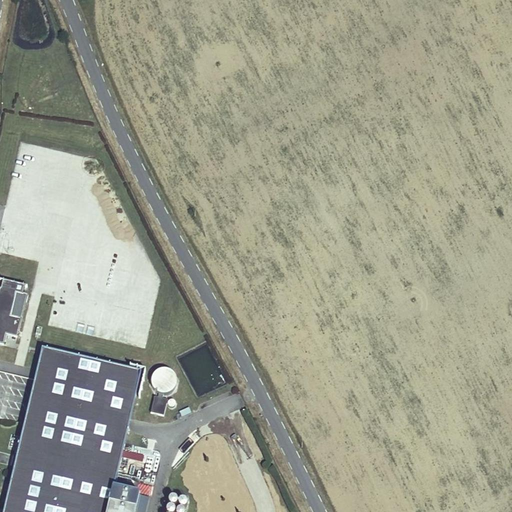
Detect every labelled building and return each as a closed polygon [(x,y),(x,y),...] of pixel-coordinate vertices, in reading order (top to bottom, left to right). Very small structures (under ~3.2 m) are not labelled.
[(24,289),(1,284),(0,287),(0,342),(4,344),(6,338),(17,341),(26,299),(22,298),(24,289)] [(145,372),(44,348),(2,511),(137,511),(142,495),(116,489),(145,372)] [(160,394),(159,397),(158,397),(153,414),(167,417),(170,405),(170,406),(171,408),(172,408),(173,409),(175,410),(176,410),(178,409),(179,409),(180,408),(181,406),(181,405),(182,403),(181,402),(181,401),(180,400),(179,399),(177,398),(176,398),(174,398),(173,399),(172,400),(171,400),(166,399),(167,394),(168,394),(171,393),(173,391),(174,388),(175,386),(175,383),(175,380),(173,377),(172,375),(169,374),(167,373),(164,372),(161,373),(158,374),(156,375),(154,378),(153,380),(153,383),(153,386),(154,389),(155,391),(157,393),(160,394)] [(178,499),(176,499),(175,499),(173,499),(173,500),(172,501),(171,502),(171,503),(171,504),(171,505),(172,506),(173,507),(174,507),(175,508),(176,508),(178,507),(179,506),(180,505),(180,503),(180,502),(179,501),(179,500),(178,499)] [(187,502),(185,501),(184,501),(183,502),(182,503),(181,504),(181,506),(181,507),(181,508),(182,509),(183,510),(184,510),(185,510),(186,510),(187,510),(189,509),(190,507),(190,506),(190,505),(189,504),(189,503),(188,502),(187,502)]
